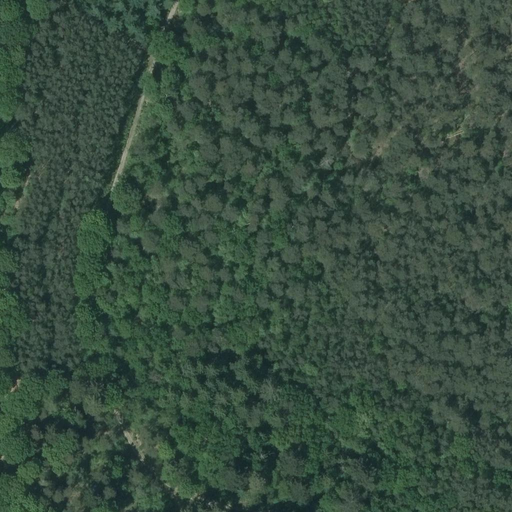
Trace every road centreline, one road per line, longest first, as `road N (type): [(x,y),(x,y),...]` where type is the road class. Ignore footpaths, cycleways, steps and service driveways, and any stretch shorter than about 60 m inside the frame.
road 1 (track): [(177,0),(109,197),(96,283),(113,383),(139,440),(170,471),(318,511)]
road 2 (track): [(2,384),(22,511)]
